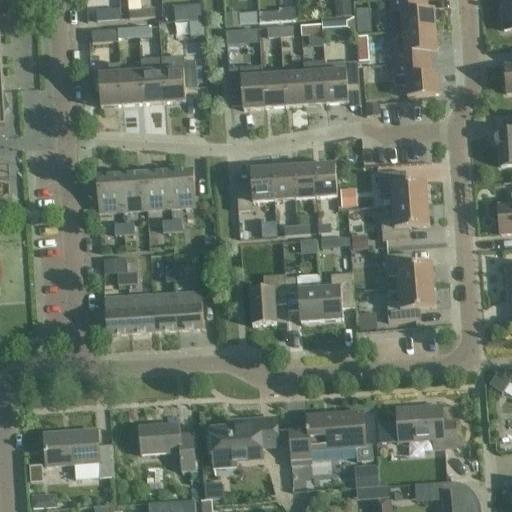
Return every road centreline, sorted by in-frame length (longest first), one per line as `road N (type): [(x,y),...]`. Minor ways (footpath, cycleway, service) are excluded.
road 1 (residential): [(80,372),(241,363),(271,378),(467,361),(454,130)]
road 2 (residential): [(454,130),(354,129),(228,149),(66,142)]
road 3 (residential): [(80,372),(66,142)]
road 4 (residential): [(66,142),(57,0)]
road 5 (residential): [(10,511),(0,376)]
road 6 (residential): [(466,0),(472,85),(454,130)]
